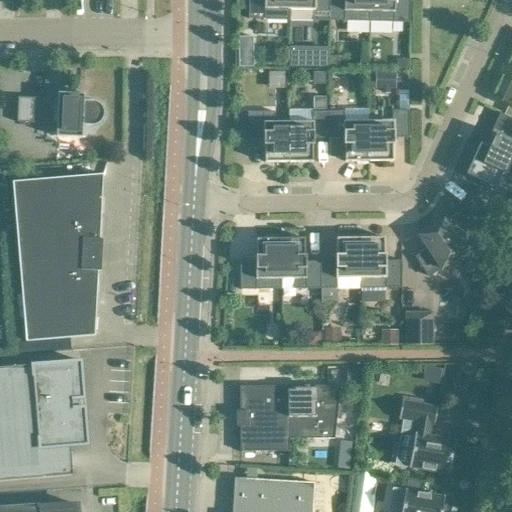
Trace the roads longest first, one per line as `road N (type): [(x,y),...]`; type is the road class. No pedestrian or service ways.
road 1 (residential): [(193,207),(413,200),(508,0)]
road 2 (tertiary): [(174,511),(193,207)]
road 3 (residential): [(0,35),(204,34)]
road 4 (residential): [(480,511),(511,330)]
road 5 (tertiary): [(193,207),(204,34)]
